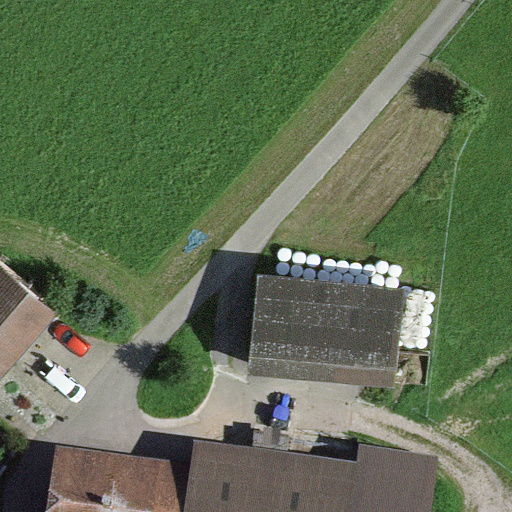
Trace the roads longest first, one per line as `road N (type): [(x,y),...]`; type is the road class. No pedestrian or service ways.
road 1 (unclassified): [(126,385),(245,265),(475,0)]
road 2 (track): [(511,506),(451,453),(366,424),(190,445),(145,440),(128,413),(126,385)]
